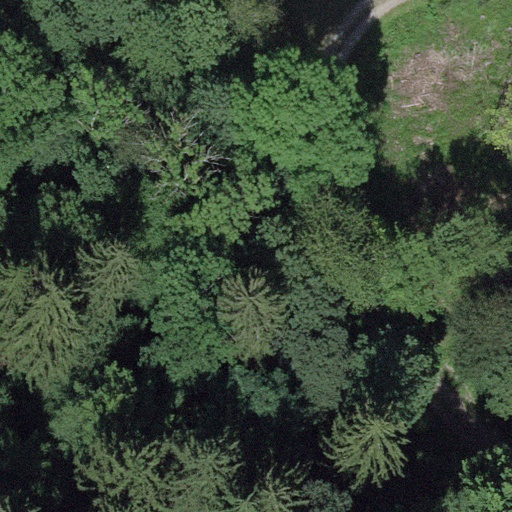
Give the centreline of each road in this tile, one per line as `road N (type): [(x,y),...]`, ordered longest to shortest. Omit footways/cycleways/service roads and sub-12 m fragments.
road 1 (track): [(511,428),(417,382),(339,247),(319,186),(320,111),(349,38),(395,0)]
road 2 (track): [(417,382),(511,479)]
